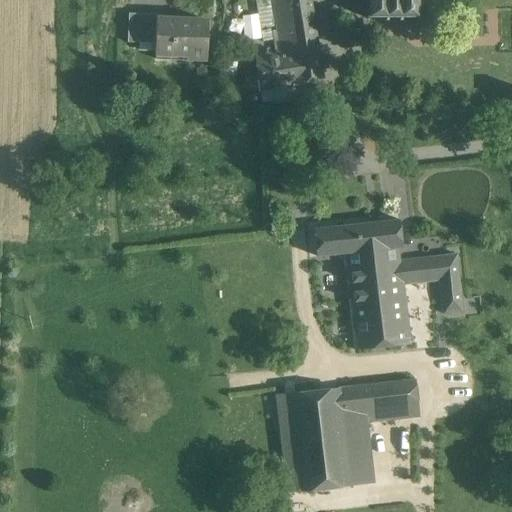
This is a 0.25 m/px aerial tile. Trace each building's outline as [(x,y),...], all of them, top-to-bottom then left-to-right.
[(322,80),(309,0),(271,0),(281,53),(255,57),(258,74),(260,90),(272,88),(312,81),(322,80)] [(368,0),(369,13),(365,17),(367,19),(370,16),(384,16),(384,20),(387,20),(387,16),(398,16),(398,20),(401,20),(401,16),(415,16),(415,32),(433,31),(433,0),(368,0)] [(156,20),(158,20),(158,15),(128,14),(127,42),(155,43),(156,20)] [(158,20),(156,20),(155,43),(155,52),(187,54),(187,58),(206,59),(207,21),(158,20)] [(248,92),(260,90),(258,74),(246,76),(248,92)] [(316,103),(312,81),(272,88),(274,102),(316,103)] [(399,221),(315,230),(318,257),(346,254),(399,249),(402,248),(399,221)] [(399,249),(346,254),(356,350),(409,345),(403,287),(400,261),(399,249)] [(457,255),(400,261),(403,287),(441,283),(445,314),(464,312),(457,255)] [(485,313),(472,313),(473,341),(486,341),(485,313)] [(445,377),(391,384),(393,420),(446,414),(445,377)] [(391,384),(339,389),(343,420),(365,418),(365,423),(393,420),(391,384)] [(339,389),(291,395),(295,426),(302,492),(350,487),(343,420),(339,389)] [(291,395),(271,397),(275,429),(295,426),(291,395)] [(295,426),(275,429),(282,495),(302,492),(295,426)] [(450,436),(429,439),(433,474),(453,472),(450,436)]
